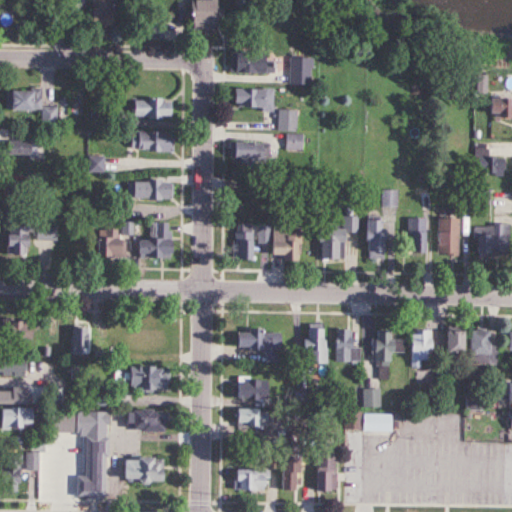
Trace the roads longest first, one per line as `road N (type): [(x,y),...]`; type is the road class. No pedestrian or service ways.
road 1 (residential): [(511,298),(0,291)]
road 2 (residential): [(197,511),(200,62)]
road 3 (residential): [(200,62),(0,58)]
